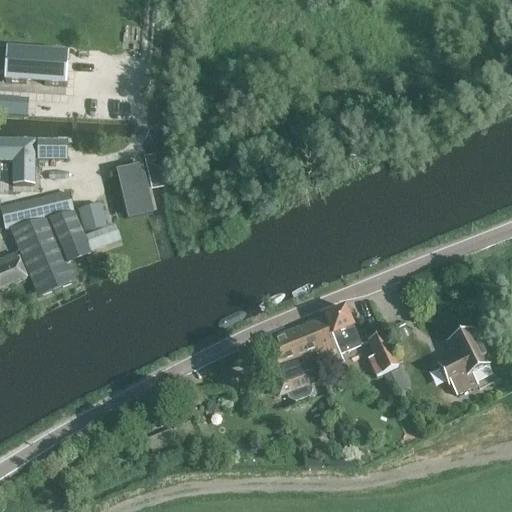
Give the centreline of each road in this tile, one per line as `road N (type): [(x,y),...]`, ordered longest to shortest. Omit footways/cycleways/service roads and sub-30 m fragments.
road 1 (unclassified): [(0,473),(256,332),(511,231)]
road 2 (track): [(123,511),(209,488),(359,484),(511,447)]
